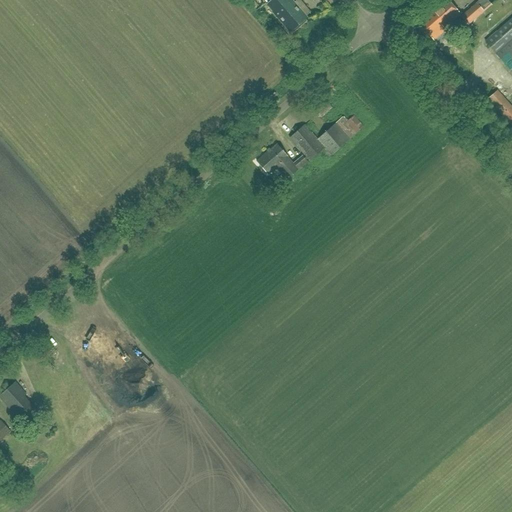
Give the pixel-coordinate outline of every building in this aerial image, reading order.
[(272,12),(289,32),(306,18),(290,0),(262,0),(273,12),(272,12)] [(300,0),(296,0),(295,1),(306,12),(309,9),(300,0)] [(439,5),(428,14),(426,13),(415,23),(430,40),(459,14),(447,0),(445,0),(439,5)] [(475,3),(460,15),(460,16),(467,24),(482,11),(475,3)] [(320,96),(309,106),(317,115),(328,104),(320,96)] [(304,125),(289,138),(303,154),(308,160),(319,150),(323,147),(330,155),(362,127),(352,116),(346,121),(342,117),(317,140),(304,125)] [(267,151),(255,161),(268,174),(275,167),(286,179),(297,169),(298,170),(307,162),(307,161),(301,155),(292,163),(286,157),(287,156),(276,144),(267,152),(267,151)] [(0,398),(22,424),(37,411),(24,396),(26,394),(15,381),(0,394),(0,398)] [(0,439),(10,431),(0,421),(0,420),(0,439)]
